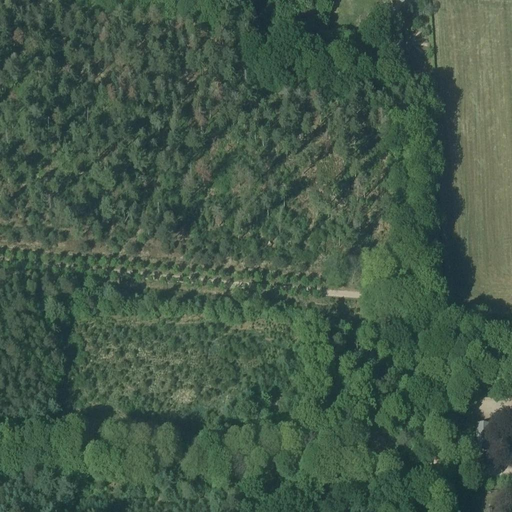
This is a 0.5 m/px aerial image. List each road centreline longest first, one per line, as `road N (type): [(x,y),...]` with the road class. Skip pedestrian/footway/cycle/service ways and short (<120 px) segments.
road 1 (track): [(511,347),(464,340),(417,306),(0,264)]
road 2 (track): [(427,511),(392,23)]
